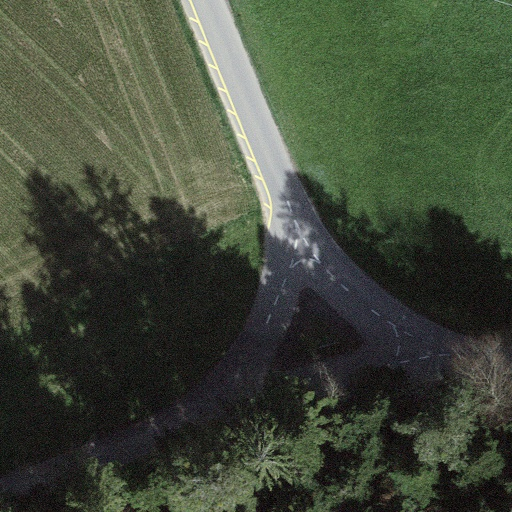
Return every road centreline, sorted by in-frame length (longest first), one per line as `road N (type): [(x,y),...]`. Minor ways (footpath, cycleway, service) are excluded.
road 1 (unclassified): [(318,329),(204,410),(0,501)]
road 2 (unclassified): [(318,329),(288,216),(198,0)]
road 3 (unclassified): [(511,365),(318,329)]
road 4 (track): [(318,329),(350,423),(368,511)]
